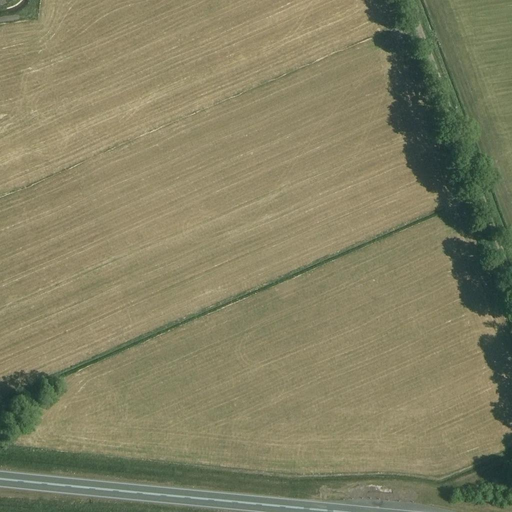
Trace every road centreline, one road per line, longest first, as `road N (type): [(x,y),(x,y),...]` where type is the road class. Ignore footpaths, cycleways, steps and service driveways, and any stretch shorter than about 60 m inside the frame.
road 1 (trunk): [(328,511),(0,479)]
road 2 (track): [(439,85),(511,285)]
